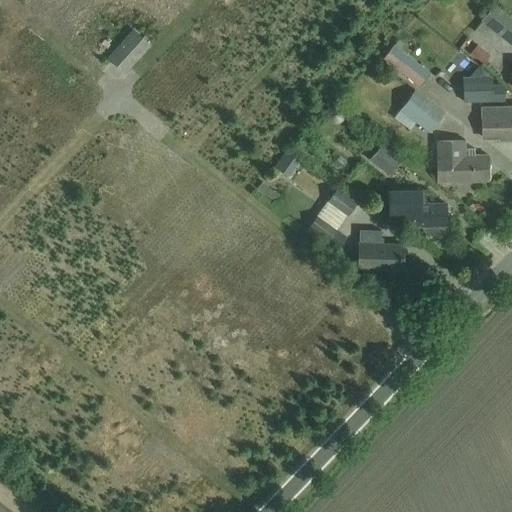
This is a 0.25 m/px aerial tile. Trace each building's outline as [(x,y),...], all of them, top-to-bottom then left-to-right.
[(481,19),(511,43),(511,16),(495,2),(481,19)] [(133,29),(108,57),(126,73),(151,45),(133,29)] [(383,58),(420,86),(430,72),(393,44),(383,58)] [(477,44),(469,53),(483,65),(491,55),(477,44)] [(492,86),(492,78),(463,79),(464,103),(504,101),(504,85),(492,86)] [(413,90),(398,109),(429,132),(444,112),(413,90)] [(511,107),(481,108),(482,134),(511,133),(511,107)] [(464,139),(437,140),(438,181),(489,180),(488,154),(473,154),(473,148),(465,148),(464,139)] [(403,158),(385,143),(371,161),(388,176),(403,158)] [(357,201),(337,187),(328,201),(347,214),(357,201)] [(444,228),(444,225),(447,225),(446,203),(426,203),(425,189),(389,190),(389,218),(404,218),(404,226),(423,225),(423,229),(427,233),(441,233),(444,228)] [(328,239),(335,228),(317,215),(309,226),(328,239)] [(359,229),(358,268),(403,269),(403,244),(381,243),(381,229),(359,229)]
